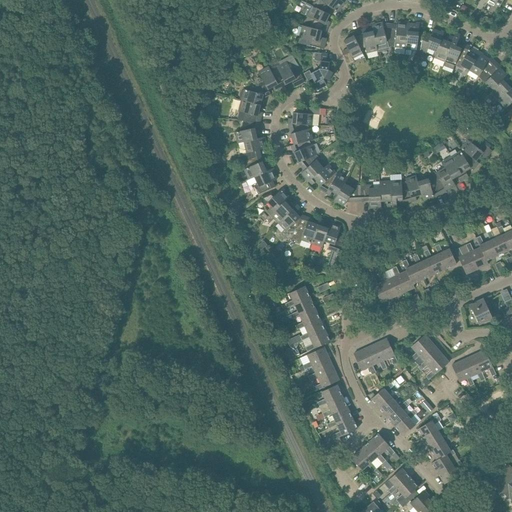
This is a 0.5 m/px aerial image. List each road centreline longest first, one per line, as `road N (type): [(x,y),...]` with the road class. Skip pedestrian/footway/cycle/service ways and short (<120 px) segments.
road 1 (residential): [(362,223),(294,184),(278,158),(274,122),(294,96),(323,96),(338,85),(336,31),(387,6)]
road 2 (track): [(0,425),(43,459),(235,511)]
road 3 (residential): [(495,179),(427,216),(362,223)]
